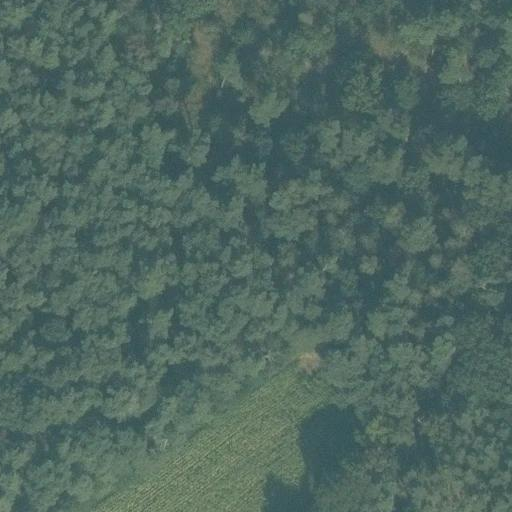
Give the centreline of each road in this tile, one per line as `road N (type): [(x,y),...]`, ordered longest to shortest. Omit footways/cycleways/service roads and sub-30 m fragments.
road 1 (track): [(354,94),(231,195),(220,212),(210,278),(0,413)]
road 2 (track): [(511,183),(360,98),(216,0)]
road 3 (track): [(311,511),(511,333)]
